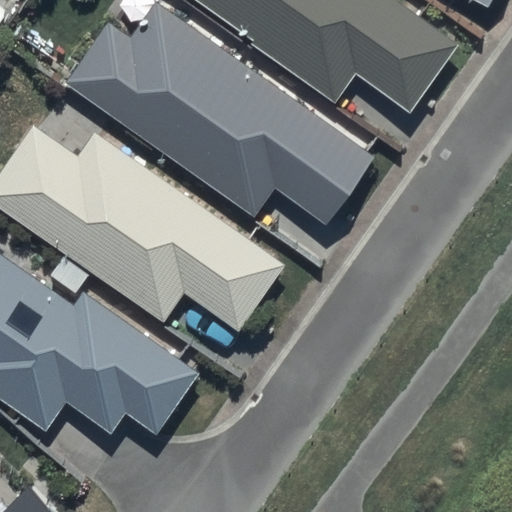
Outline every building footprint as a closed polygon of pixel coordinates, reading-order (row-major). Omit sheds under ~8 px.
[(111,18),(67,79),(255,215),(276,186),(324,221),(372,153),(160,0),(155,0),(132,34),(111,18)] [(408,109),(456,44),(397,0),(199,0),(334,100),(355,71),(408,109)] [(284,262),(95,128),(77,153),(32,121),(0,167),(0,206),(63,252),(48,273),(74,292),(90,269),(162,321),(184,290),(237,328),(284,262)] [(197,371),(83,289),(74,302),(0,249),(0,394),(45,427),(66,398),(110,430),(126,408),(155,429),(197,371)] [(56,511),(30,486),(4,511),(56,511)]
